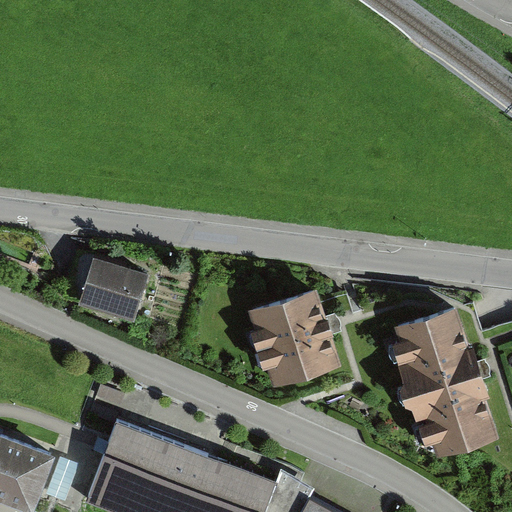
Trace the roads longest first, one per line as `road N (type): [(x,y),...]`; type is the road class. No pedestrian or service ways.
road 1 (unclassified): [(511,275),(0,211)]
road 2 (unclassified): [(0,301),(345,456),(440,511)]
